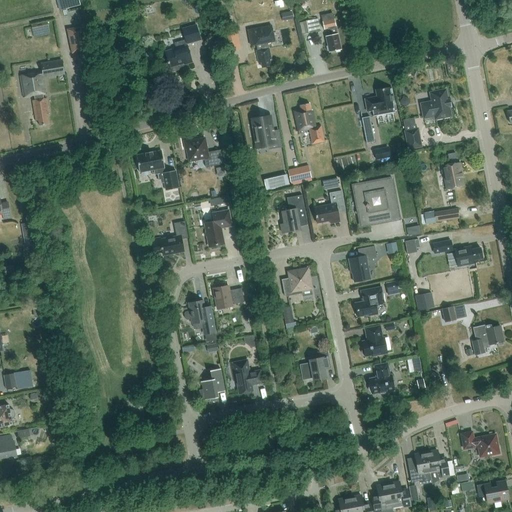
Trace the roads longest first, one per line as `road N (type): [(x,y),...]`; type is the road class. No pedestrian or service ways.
road 1 (unclassified): [(0,161),(470,47)]
road 2 (residential): [(188,425),(166,312),(177,277),(321,245)]
road 3 (tertiary): [(511,263),(470,47)]
road 4 (residential): [(188,425),(348,391)]
road 5 (residential): [(360,444),(508,400)]
road 6 (residential): [(321,245),(348,391)]
road 7 (residential): [(309,462),(313,487),(306,494),(209,511)]
